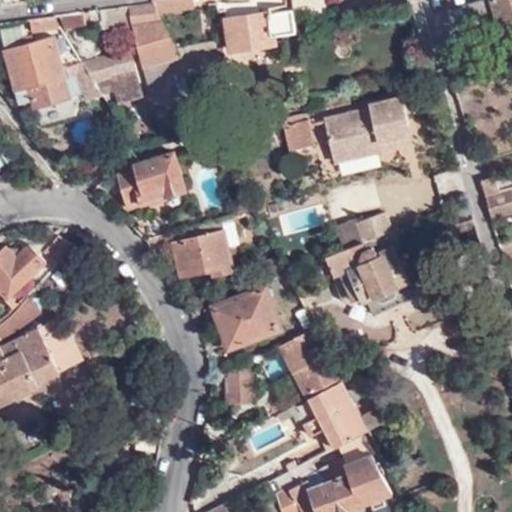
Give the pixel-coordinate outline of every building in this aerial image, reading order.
[(194,8),(192,0),(151,0),(152,1),(158,12),(194,8)] [(329,17),(326,0),(294,0),(295,10),(229,18),(232,51),(277,46),(276,35),(298,32),(297,21),(329,17)] [(511,0),(478,0),(435,13),(443,43),(504,27),(509,46),(511,44),(511,0)] [(158,12),(152,1),(97,9),(98,15),(96,16),(97,20),(102,20),(103,27),(131,22),(154,100),(182,94),(176,71),(185,69),(173,44),(158,12)] [(85,24),(83,11),(54,15),(61,27),(85,24)] [(61,27),(54,15),(32,18),(32,30),(61,27)] [(21,25),(0,30),(5,47),(25,42),(21,25)] [(185,69),(188,74),(225,67),(218,35),(173,44),(185,69)] [(71,96),(54,36),(6,49),(21,102),(35,98),(37,104),(71,96)] [(132,54),(84,63),(85,66),(101,91),(113,109),(119,106),(115,97),(139,93),(132,54)] [(83,95),(101,91),(85,66),(74,68),(83,95)] [(456,94),(479,87),(477,77),(454,84),(456,94)] [(335,160),(383,149),(380,139),(396,135),(394,128),(409,124),(403,96),(370,104),(371,107),(325,118),(335,160)] [(291,150),(316,144),(309,118),(285,124),(291,150)] [(226,149),(213,123),(189,131),(196,157),(226,149)] [(396,135),(411,132),(409,124),(394,128),(396,135)] [(383,149),(399,145),(396,135),(380,139),(383,149)] [(139,193),(140,201),(186,188),(174,151),(135,164),(136,168),(118,173),(125,198),(139,193)] [(0,174),(9,167),(0,156),(0,174)] [(498,177),(482,181),(493,221),(511,216),(511,187),(500,191),(498,177)] [(127,204),(140,201),(139,193),(125,198),(127,204)] [(260,219),(256,210),(237,215),(240,223),(260,219)] [(365,240),(393,229),(385,210),(360,220),(357,221),(365,240)] [(223,219),(230,244),(241,241),(234,215),(223,219)] [(346,248),(365,240),(357,221),(360,220),(359,216),(337,224),(346,248)] [(138,224),(141,233),(148,240),(173,232),(170,217),(138,224)] [(230,244),(223,219),(173,232),(148,240),(158,254),(178,249),(185,276),(215,270),(217,274),(236,269),(230,244)] [(415,295),(407,277),(413,275),(400,244),(413,238),(407,223),(393,229),(365,240),(346,248),(319,258),(323,267),(332,263),(348,301),(366,294),(374,313),(415,295)] [(70,244),(56,235),(42,252),(55,262),(70,244)] [(28,244),(16,255),(6,245),(0,249),(0,289),(5,296),(43,260),(28,244)] [(282,328),(267,287),(205,309),(213,330),(223,327),(230,347),(282,328)] [(307,291),(298,295),(304,307),(313,304),(307,291)] [(0,404),(39,387),(36,381),(56,372),(53,364),(67,358),(55,334),(42,340),(37,330),(0,346),(0,339),(38,312),(28,297),(0,325),(0,404)] [(312,330),(280,346),(307,395),(336,380),(312,330)] [(226,372),(250,360),(254,358),(254,356),(224,370),(224,373),(226,372)] [(225,390),(244,390),(243,377),(254,377),(254,358),(250,360),(226,372),(224,373),(225,390)] [(329,451),(365,433),(383,424),(376,410),(363,416),(359,408),(372,402),(358,373),(312,396),(323,417),(308,425),(315,438),(329,431),(331,434),(322,439),(329,451)] [(225,403),(256,402),(254,377),(243,377),(244,390),(225,390),(225,403)] [(393,490),(372,450),(347,460),(344,454),(316,468),(312,460),(289,472),(288,472),(269,481),(283,511),(307,511),(318,508),(319,511),(347,511),(366,505),(364,502),(393,490)] [(282,511),(267,482),(207,511),(282,511)]
